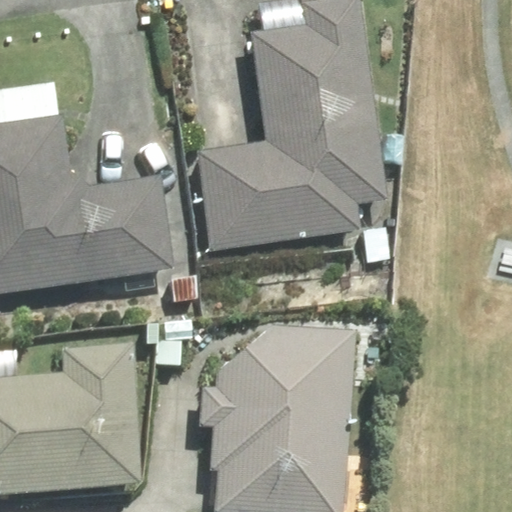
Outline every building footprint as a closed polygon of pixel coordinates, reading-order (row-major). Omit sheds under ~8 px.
[(352,203),(381,200),(354,0),(329,0),(302,4),(306,25),(248,33),(264,144),(192,153),(206,250),(355,230),(352,203)] [(0,292),(171,268),(157,172),(83,182),(63,167),(51,83),(0,90),(0,292)] [(361,233),(364,263),(387,260),(383,231),(361,233)] [(191,279),(168,283),(172,302),(193,298),(191,279)] [(211,426),(208,472),(214,473),(210,511),(336,511),(350,334),(262,328),(211,372),(209,390),(199,390),(196,425),(211,426)] [(0,492),(134,481),(121,344),(61,349),(63,371),(0,377),(0,492)]
